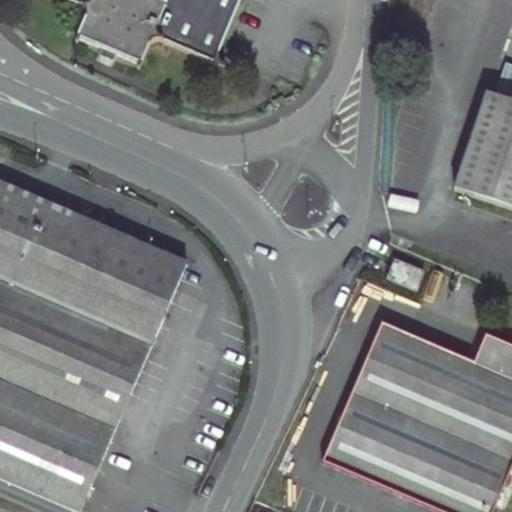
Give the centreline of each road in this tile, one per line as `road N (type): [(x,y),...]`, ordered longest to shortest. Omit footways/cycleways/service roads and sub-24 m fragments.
road 1 (unclassified): [(275,286),(286,327),(282,372),(223,511)]
road 2 (residential): [(361,203),(369,0)]
road 3 (residential): [(299,139),(203,154),(116,145)]
road 4 (unclassified): [(116,145),(202,186),(254,240)]
road 5 (residential): [(361,0),(342,74),(299,139)]
road 6 (residential): [(275,286),(343,247),(361,203)]
